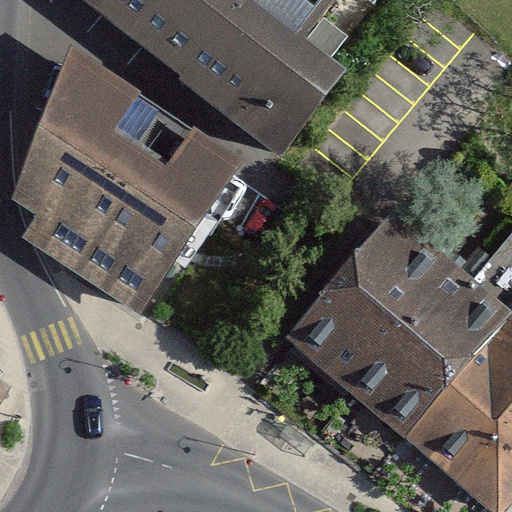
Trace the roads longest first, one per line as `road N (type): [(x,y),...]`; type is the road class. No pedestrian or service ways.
road 1 (secondary): [(76,442),(51,344),(5,258),(0,219)]
road 2 (secondary): [(76,442),(224,491),(260,511)]
